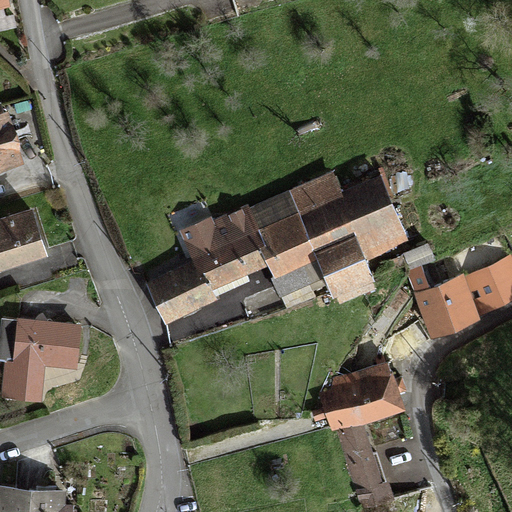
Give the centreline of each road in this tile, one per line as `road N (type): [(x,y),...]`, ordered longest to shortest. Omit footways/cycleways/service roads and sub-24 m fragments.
road 1 (residential): [(148,395),(131,326),(96,248),(33,0)]
road 2 (residential): [(457,511),(420,400),(428,365),(449,340),(511,308)]
road 3 (residential): [(148,395),(0,442)]
